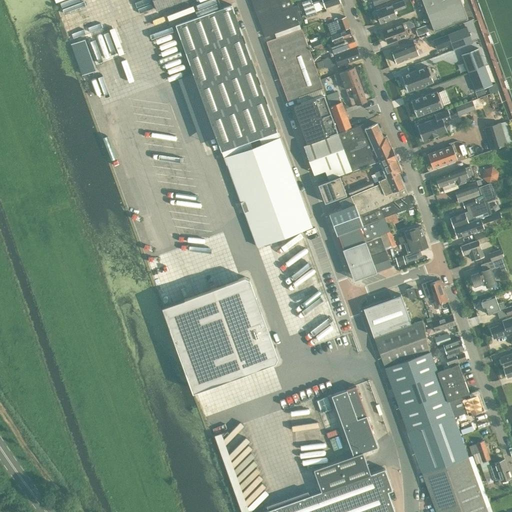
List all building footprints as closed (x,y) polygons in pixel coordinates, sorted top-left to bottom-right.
[(152,0),(156,10),(168,6),(182,1),(181,0),(152,0)] [(251,0),(256,11),(258,17),(265,36),(266,36),(299,24),(298,20),(301,19),(296,5),(293,6),(290,0),(251,0)] [(305,0),(302,1),(297,3),(299,11),(305,9),(307,17),(317,14),(313,2),(320,0),(322,0),(325,7),(340,2),(339,0),(305,0)] [(402,0),(381,8),(376,10),(378,16),(378,17),(379,20),(380,21),(380,23),(397,16),(408,12),(406,6),(403,0),(402,0)] [(422,0),(427,12),(434,31),(468,18),(460,0),(422,0)] [(222,8),(176,24),(193,73),(178,79),(190,110),(205,105),(221,151),(251,141),(253,147),(261,144),(259,138),(277,131),(274,121),(273,120),(272,116),(269,107),(254,66),(253,64),(237,20),(237,19),(232,4),(222,8)] [(330,30),(331,35),(349,28),(345,16),(338,19),(341,26),(330,30)] [(387,43),(407,36),(402,23),(383,30),(387,43)] [(426,24),(415,29),(418,35),(429,31),(426,24)] [(467,27),(436,39),(433,40),(437,50),(451,44),(453,49),(472,42),(467,27)] [(330,35),(334,45),(344,41),(343,39),(352,35),(349,28),(331,35),(330,35)] [(323,88),(314,63),(311,56),(301,29),(267,41),(288,101),(323,88)] [(344,41),(334,45),(336,52),(356,45),(352,35),(343,39),(344,41)] [(84,39),(71,44),(82,74),(95,69),(84,39)] [(320,39),(312,42),(315,49),(322,46),(320,39)] [(396,63),(413,57),(419,55),(414,43),(392,51),(394,56),(392,56),(394,62),(396,62),(396,63)] [(356,47),(326,58),(323,59),(323,61),(322,61),(323,64),(324,63),(325,67),(337,63),(338,66),(361,58),(356,47)] [(478,48),(461,54),(475,91),(492,85),(478,48)] [(318,54),(311,56),(314,63),(318,61),(321,60),(318,54)] [(426,67),(402,75),(407,91),(415,88),(416,90),(425,86),(425,84),(433,81),(428,66),(426,67)] [(354,67),(333,74),(336,80),(342,78),(352,106),(367,101),(354,67)] [(326,95),(330,104),(341,100),(338,91),(326,95)] [(437,91),(411,101),(417,116),(443,106),(437,91)] [(324,95),(294,106),(307,143),(338,132),(324,95)] [(474,108),(473,104),(471,100),(456,106),(458,113),(474,108)] [(342,101),(330,105),(339,130),(351,126),(342,101)] [(436,118),(417,125),(422,140),(429,137),(429,138),(438,135),(437,134),(447,131),(443,122),(451,119),(448,110),(434,114),(436,118)] [(500,122),(483,127),(490,149),(507,144),(506,141),(511,139),(511,134),(507,121),(501,123),(500,122)] [(315,173),(325,170),(328,179),(352,170),(352,171),(377,161),(379,166),(381,166),(378,159),(394,153),(386,135),(383,136),(377,123),(365,128),(363,124),(338,133),(304,145),(315,173)] [(253,147),(225,157),(257,246),(312,225),(309,216),(303,201),(289,161),(283,146),(280,137),(261,144),(253,147)] [(457,159),(452,145),(428,154),(433,168),(448,162),(449,164),(456,161),(455,160),(457,159)] [(376,173),(379,181),(399,172),(402,171),(394,153),(378,159),(381,166),(383,169),(376,173)] [(442,176),(437,178),(440,186),(456,180),(457,184),(469,179),(467,176),(473,174),(470,166),(464,168),(442,176)] [(482,178),(489,183),(497,180),(499,172),(492,166),(484,169),(482,178)] [(351,195),(354,204),(358,214),(359,215),(406,195),(408,194),(404,186),(405,185),(399,172),(379,181),(380,183),(351,195)] [(331,179),(318,184),(325,202),(346,194),(340,176),(331,179)] [(466,211),(450,217),(454,227),(490,214),(485,201),(495,197),(489,183),(481,186),(478,187),(481,194),(463,201),(465,208),(466,207),(468,211),(466,211)] [(461,190),(455,192),(459,201),(471,197),(479,194),(476,184),(461,190)] [(358,214),(354,216),(333,223),(337,235),(338,234),(384,217),(387,223),(397,219),(395,213),(411,207),(406,195),(359,215),(358,214)] [(333,223),(354,216),(358,214),(354,204),(329,213),(333,223)] [(490,214),(454,227),(458,237),(474,231),(482,228),(484,227),(482,223),(501,217),(499,211),(490,214)] [(384,217),(338,234),(343,248),(380,234),(386,232),(390,231),(387,223),(384,217)] [(406,235),(398,237),(400,244),(404,243),(408,241),(425,236),(421,225),(405,231),(406,235)] [(391,230),(390,231),(386,232),(392,247),(396,245),(391,230)] [(483,230),(474,234),(476,240),(485,236),(483,230)] [(386,232),(380,234),(383,243),(385,249),(392,247),(386,232)] [(354,279),(391,266),(385,249),(383,243),(380,234),(343,248),(354,279)] [(408,241),(404,243),(408,254),(405,255),(407,261),(419,257),(419,256),(422,255),(420,249),(428,247),(425,236),(408,241)] [(483,255),(479,243),(490,240),(488,236),(478,240),(461,246),(464,254),(469,252),(471,259),(483,255)] [(489,253),(491,261),(492,260),(503,257),(500,249),(489,253)] [(492,260),(491,261),(481,264),(483,271),(481,271),(482,273),(479,274),(478,272),(471,275),(475,286),(482,283),(482,282),(485,281),(486,286),(496,283),(491,269),(495,267),(492,260)] [(244,277),(163,305),(193,390),(275,361),(277,357),(249,279),(244,277)] [(422,283),(426,297),(433,294),(437,304),(447,300),(440,279),(434,281),(434,279),(422,283)] [(406,289),(409,299),(417,296),(413,287),(406,289)] [(401,294),(363,307),(374,336),(411,323),(401,294)] [(498,303),(495,295),(482,300),(481,302),(482,307),(485,308),(487,314),(497,311),(499,317),(511,312),(511,304),(505,307),(503,301),(498,303)] [(435,331),(456,324),(452,315),(432,322),(435,331)] [(493,338),(511,331),(511,316),(502,320),(503,323),(490,328),(493,338)] [(422,320),(374,337),(378,349),(380,355),(385,367),(430,351),(429,351),(422,320)] [(448,333),(435,337),(437,345),(451,341),(448,333)] [(443,344),(447,355),(445,356),(448,365),(466,358),(464,353),(458,355),(457,351),(464,348),(461,338),(443,344)] [(430,351),(385,367),(385,368),(388,377),(393,389),(395,397),(396,399),(403,419),(407,430),(411,440),(411,441),(422,437),(419,427),(453,415),(453,414),(448,400),(467,393),(469,393),(469,392),(458,364),(437,371),(430,351)] [(511,352),(500,357),(503,367),(511,364),(511,352)] [(511,364),(503,367),(507,377),(511,375),(511,364)] [(308,495),(260,511),(395,511),(387,491),(392,489),(385,469),(385,468),(370,473),(369,470),(364,456),(363,451),(378,446),(376,441),(356,386),(331,395),(353,455),(337,461),(314,469),(321,491),(309,495),(308,495)] [(467,393),(448,400),(453,414),(453,415),(453,416),(454,415),(452,410),(464,406),(468,416),(485,410),(479,393),(468,397),(467,393)] [(422,437),(411,441),(415,452),(416,453),(422,472),(430,494),(476,478),(472,468),(476,467),(473,457),(469,459),(460,435),(453,415),(419,427),(422,437)] [(479,451),(483,461),(480,462),(485,478),(492,476),(493,480),(500,478),(501,481),(511,478),(504,458),(494,462),(489,464),(488,460),(490,459),(484,440),(476,442),(477,443),(469,446),(472,454),(479,451)] [(476,478),(430,494),(436,511),(487,511),(483,499),(476,478)]
